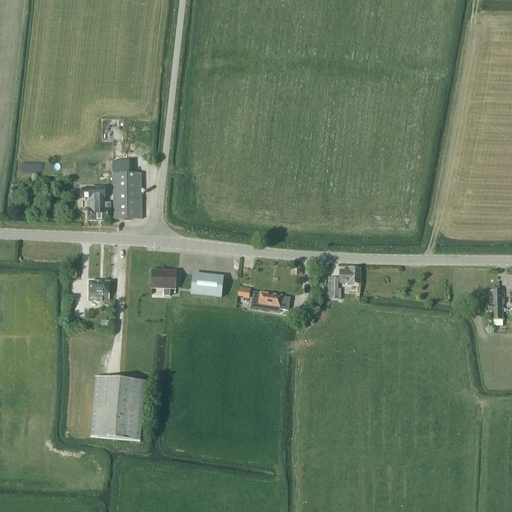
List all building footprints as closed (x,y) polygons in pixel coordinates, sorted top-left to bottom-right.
[(132,161),(112,161),(113,175),(113,220),(142,220),(141,174),(133,174),(132,161)] [(111,221),(111,203),(104,203),(104,199),(105,199),(105,188),(90,188),(82,188),(82,199),(85,199),(88,198),(88,199),(90,199),(90,204),(88,204),(88,222),(111,221)] [(348,284),(360,285),(360,270),(349,269),(349,271),(340,271),(339,284),(348,284)] [(151,289),(164,289),(164,296),(170,297),(170,290),(175,290),(176,272),(152,271),(151,289)] [(223,278),(193,275),(191,295),(221,298),(223,278)] [(328,278),(327,297),(329,299),(329,303),(338,303),(338,300),(341,300),(340,290),(338,290),(338,279),(328,278)] [(109,283),(89,282),(88,301),(102,302),(102,300),(109,300),(109,283)] [(237,294),(249,296),(250,290),(238,288),(237,294)] [(502,320),(501,305),(504,305),(503,291),(499,292),(499,288),(492,288),(491,292),(489,292),(490,306),(488,306),(486,308),(486,311),(488,313),(492,313),(493,321),(502,320)] [(251,309),(279,313),(280,310),(287,311),(289,298),(282,297),(282,296),(260,293),(260,294),(253,293),(251,309)] [(76,319),(84,319),(84,313),(86,313),(86,299),(71,298),(71,307),(74,307),(74,313),(76,313),(76,319)] [(301,316),(310,309),(305,303),(296,310),(301,316)] [(110,329),(110,321),(102,320),(102,328),(110,329)] [(90,438),(140,442),(145,383),(95,378),(90,438)]
